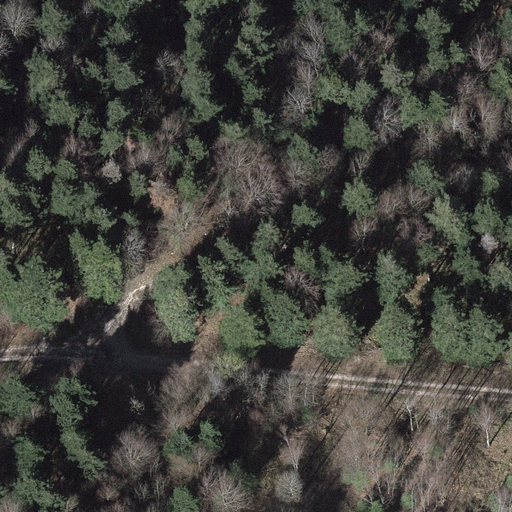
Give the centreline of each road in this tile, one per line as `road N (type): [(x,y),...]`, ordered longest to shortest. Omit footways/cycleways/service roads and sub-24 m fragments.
road 1 (track): [(511,400),(151,362),(92,341),(0,358)]
road 2 (track): [(511,174),(165,284),(92,341)]
